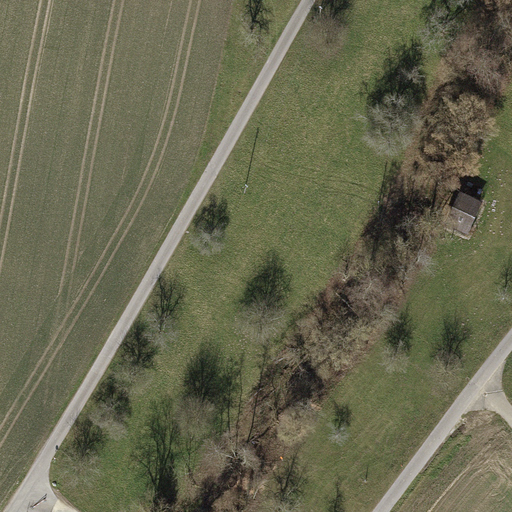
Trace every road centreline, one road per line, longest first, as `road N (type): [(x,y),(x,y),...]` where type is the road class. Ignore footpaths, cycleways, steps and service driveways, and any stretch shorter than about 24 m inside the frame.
road 1 (track): [(303,0),(15,511)]
road 2 (residential): [(511,340),(382,511)]
